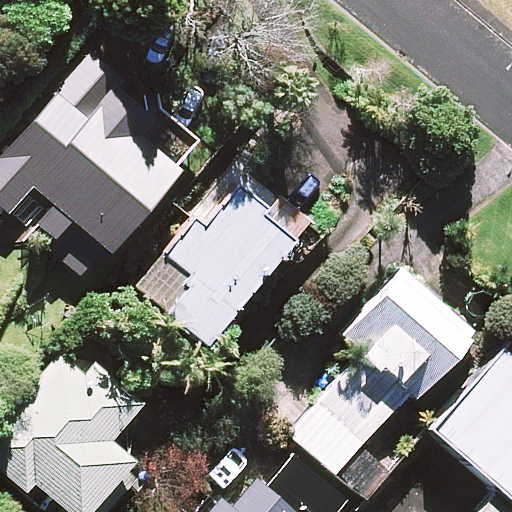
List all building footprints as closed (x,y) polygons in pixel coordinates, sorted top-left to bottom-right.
[(157,94),(98,45),(0,161),(0,210),(9,218),(32,190),(52,207),(33,229),(95,281),(204,151),(148,104),(157,94)] [(311,230),(281,204),(237,189),(223,206),(215,198),(136,290),(208,351),(311,230)] [(476,340),(399,271),(340,337),(361,355),(288,436),(364,505),(403,462),(374,437),(409,398),(417,406),(476,340)] [(511,338),(496,325),(423,408),(511,484),(511,338)] [(87,360),(65,359),(6,430),(16,438),(0,457),(0,473),(30,499),(37,491),(63,511),(97,511),(135,467),(112,448),(145,408),(87,360)] [(341,511),(348,505),(296,460),(269,492),(259,483),(234,511),(230,511),(220,503),(213,511),(305,511),(306,511),(307,511),(341,511)]
